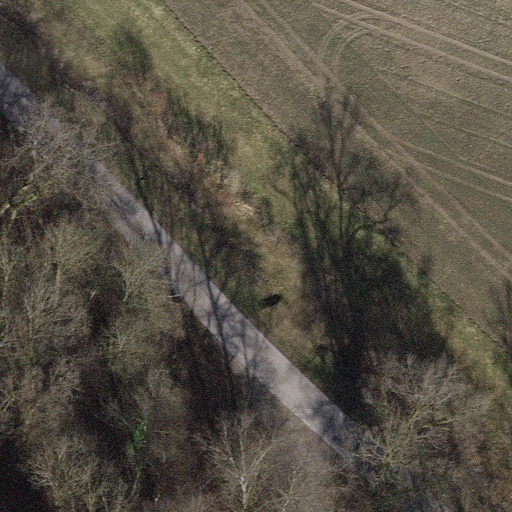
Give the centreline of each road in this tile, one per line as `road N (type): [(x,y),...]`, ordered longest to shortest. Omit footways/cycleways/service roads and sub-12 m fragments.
road 1 (unclassified): [(0,84),(222,319),(430,511)]
road 2 (track): [(272,367),(305,511)]
